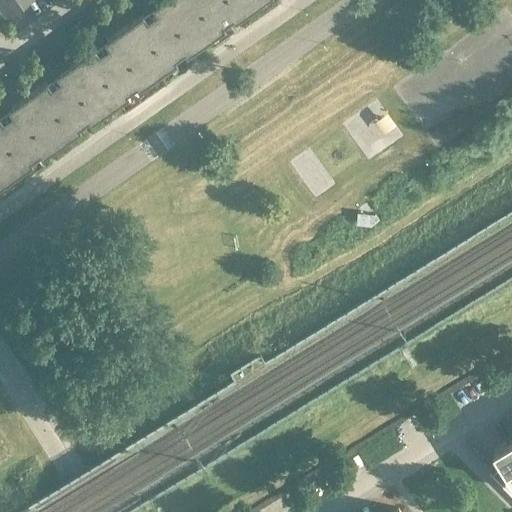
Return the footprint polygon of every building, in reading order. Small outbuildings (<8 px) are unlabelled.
[(0,0),(0,1),(5,8),(16,0),(0,0)] [(202,35),(177,0),(162,0),(155,5),(158,10),(145,19),(142,14),(124,27),(154,69),(172,57),(168,52),(181,43),(185,48),(202,35)] [(250,2),(249,0),(177,0),(202,35),(220,23),(217,18),(223,14),(229,9),(233,14),(250,2)] [(154,69),(124,27),(107,39),(110,44),(86,60),(83,56),(76,61),(106,103),(124,91),(120,86),(133,77),(137,82),(154,69)] [(106,103),(76,61),(69,66),(72,70),(49,87),(46,82),(28,95),(58,137),(76,125),(72,120),(85,111),(89,116),(106,103)] [(58,137),(28,95),(10,107),(14,112),(7,116),(1,121),(0,119),(0,156),(10,171),(28,159),(24,154),(37,145),(40,149),(58,137)] [(0,177),(10,171),(0,156),(0,177)] [(511,437),(495,448),(504,462),(494,468),(492,466),(491,467),(511,487),(511,485),(505,479),(511,475),(511,474),(511,437)]
